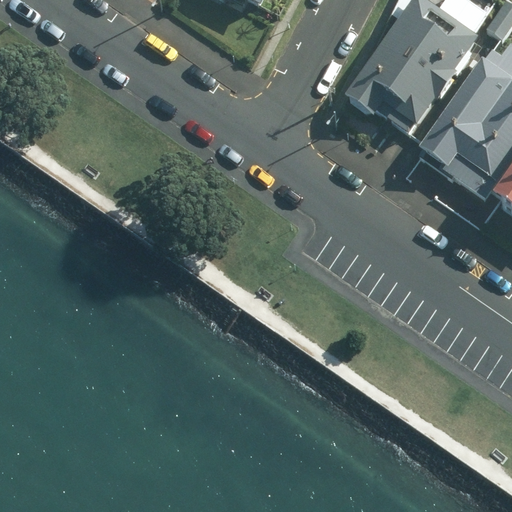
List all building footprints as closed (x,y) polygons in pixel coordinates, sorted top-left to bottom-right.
[(228,0),(243,0),(267,13),(273,0),(228,0),(229,0),(228,0)] [(474,46),(411,3),(340,104),(368,124),(373,118),(405,140),(410,133),(411,135),(430,108),(431,110),(468,59),(466,57),(474,46)] [(511,30),(511,13),(504,8),(484,34),(501,46),(511,30)] [(481,68),(477,66),(414,158),(483,205),(511,162),(511,54),(507,51),(497,65),(488,58),(481,68)] [(511,168),(483,210),(511,230),(511,168)]
